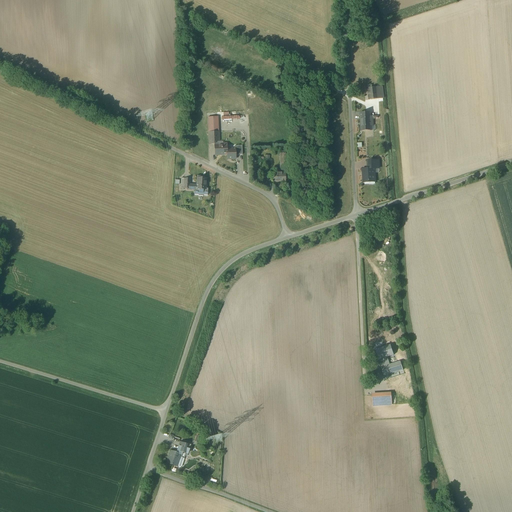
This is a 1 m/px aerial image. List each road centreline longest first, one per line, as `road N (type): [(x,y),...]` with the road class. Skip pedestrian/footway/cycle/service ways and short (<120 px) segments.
road 1 (unclassified): [(0,64),(257,190),(287,237)]
road 2 (unclassified): [(165,412),(215,278),(234,258),(287,237)]
road 3 (unclassified): [(345,0),(355,215)]
road 4 (unclassified): [(165,412),(0,361)]
road 5 (unclassified): [(355,215),(511,164)]
road 6 (unclassified): [(147,468),(267,511)]
